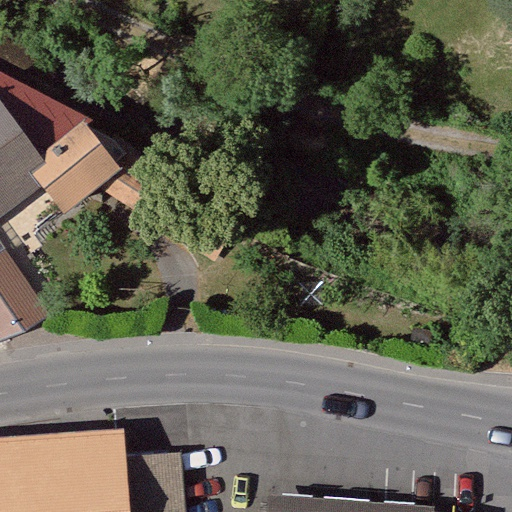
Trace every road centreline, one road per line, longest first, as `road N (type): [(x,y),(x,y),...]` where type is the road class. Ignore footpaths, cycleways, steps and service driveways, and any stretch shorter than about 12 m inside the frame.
road 1 (secondary): [(511,425),(243,375),(120,377),(0,395)]
road 2 (track): [(511,151),(283,95),(65,0)]
